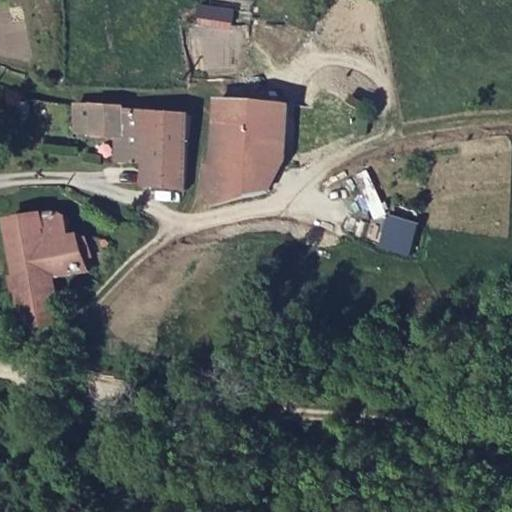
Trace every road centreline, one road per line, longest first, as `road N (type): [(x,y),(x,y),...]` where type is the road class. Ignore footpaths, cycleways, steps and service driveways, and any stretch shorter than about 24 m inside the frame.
road 1 (track): [(0,391),(25,373),(150,419),(247,408),(332,385),(478,465),(511,506)]
road 2 (track): [(0,180),(80,181),(175,222),(25,373)]
road 3 (track): [(175,222),(274,202),(390,132),(511,121)]
road 4 (track): [(175,222),(196,186),(205,112),(175,99),(56,92),(0,76)]
